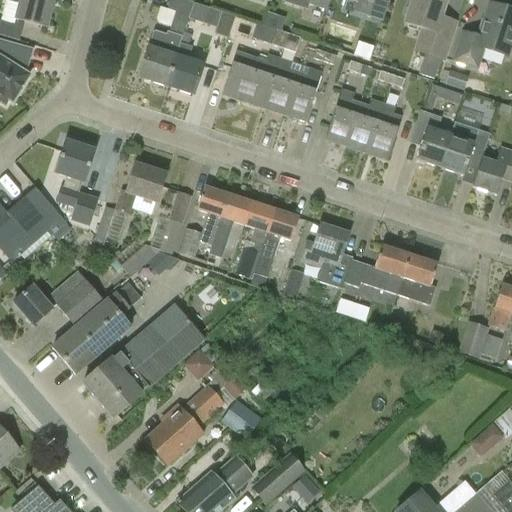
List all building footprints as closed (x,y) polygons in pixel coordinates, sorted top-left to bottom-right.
[(45,29),(53,1),(48,0),(4,0),(4,1),(18,5),(14,20),(45,29)] [(188,16),(189,16),(192,6),(193,5),(178,0),(169,0),(166,11),(159,8),(155,20),(157,24),(170,28),(168,34),(181,39),(188,16)] [(284,0),(284,3),(307,11),(309,5),(326,10),(329,0),(284,0)] [(342,0),(356,4),(354,11),(382,20),(389,0),(342,0)] [(411,0),(404,24),(420,29),(413,51),(442,61),(455,25),(440,20),(446,0),(445,0),(411,0)] [(507,57),(511,42),(511,11),(489,4),(478,38),(463,33),(453,62),(475,69),(482,49),(507,57)] [(195,7),(192,6),(189,16),(193,18),(192,22),(208,27),(213,12),(196,6),(195,7)] [(215,35),(228,39),(234,18),(221,14),(215,35)] [(250,39),(283,50),(288,36),(255,25),(250,39)] [(299,40),(288,36),(283,50),(294,54),(299,40)] [(0,102),(5,106),(8,100),(11,103),(27,77),(10,67),(12,62),(20,64),(24,49),(0,42),(0,102)] [(150,46),(149,49),(147,48),(137,78),(165,87),(175,58),(162,53),(163,50),(162,47),(161,44),(157,42),(153,44),(150,46)] [(175,58),(165,87),(192,96),(202,66),(187,61),(191,48),(180,44),(175,58)] [(312,60),(325,64),(327,54),(315,50),(312,60)] [(221,97),(263,110),(279,60),(267,56),(265,63),(236,53),(221,97)] [(292,64),(279,60),(263,110),(283,117),(298,74),(289,71),(292,64)] [(347,72),(368,78),(371,69),(350,63),(347,72)] [(306,77),(298,74),(283,117),(305,124),(321,74),(308,70),(306,77)] [(376,81),(388,85),(391,76),(379,72),(376,81)] [(404,81),(391,76),(388,85),(401,90),(404,81)] [(324,141),(345,148),(359,105),(351,102),(353,96),(340,92),(324,141)] [(345,148),(365,155),(382,105),(370,101),(368,108),(359,105),(345,148)] [(394,109),(382,105),(365,155),(387,162),(401,119),(391,116),(394,109)] [(415,162),(438,170),(449,137),(435,133),(440,119),(419,112),(409,145),(419,148),(415,162)] [(454,124),(449,137),(438,170),(462,177),(467,164),(478,168),(489,135),(454,124)] [(89,227),(98,200),(78,194),(82,182),(84,182),(94,151),(66,142),(56,174),(67,177),(63,188),(61,188),(56,202),(75,209),(71,221),(89,227)] [(511,179),(511,153),(500,149),(495,165),(481,160),(472,189),(495,196),(502,176),(511,179)] [(155,204),(165,176),(135,166),(126,193),(121,191),(114,212),(128,216),(135,197),(155,204)] [(199,243),(211,247),(227,196),(204,188),(196,212),(207,215),(201,235),(186,230),(177,255),(193,260),(199,243)] [(52,236),(66,224),(35,190),(6,215),(0,208),(0,250),(10,262),(47,230),(52,236)] [(171,257),(191,197),(178,193),(168,222),(158,218),(148,247),(132,243),(117,256),(111,249),(107,252),(129,278),(159,252),(171,257)] [(251,204),(227,196),(211,247),(208,256),(205,264),(218,268),(220,260),(233,224),(243,227),(251,204)] [(252,281),(255,273),(273,211),(251,204),(243,227),(254,231),(249,244),(245,242),(234,275),(252,281)] [(102,247),(113,211),(104,208),(93,244),(102,247)] [(267,258),(272,245),(275,237),(290,243),(298,219),(273,211),(255,273),(263,276),(269,259),(267,258)] [(327,272),(323,283),(316,301),(320,303),(318,311),(332,315),(334,308),(336,308),(342,289),(338,288),(342,277),(344,278),(351,259),(341,256),(348,236),(319,226),(313,244),(306,242),(299,264),(306,266),(320,270),(321,269),(327,272)] [(360,284),(395,296),(409,257),(381,248),(374,270),(360,265),(360,263),(351,259),(344,278),(345,278),(343,284),(358,289),(360,284)] [(167,278),(173,261),(156,255),(150,272),(167,278)] [(429,307),(430,304),(435,289),(429,288),(436,266),(409,257),(395,296),(429,307)] [(0,281),(12,271),(7,265),(2,269),(0,266),(0,281)] [(291,271),(286,294),(299,297),(303,273),(291,271)] [(73,326),(101,302),(77,273),(44,302),(31,287),(12,304),(32,327),(56,306),(73,326)] [(510,314),(511,315),(511,290),(501,287),(488,327),(504,332),(510,314)] [(118,317),(136,302),(123,288),(119,291),(120,293),(116,297),(115,295),(51,350),(73,376),(129,329),(118,317)] [(341,300),(336,313),(365,322),(369,309),(341,300)] [(141,395),(203,342),(173,308),(110,361),(82,385),(113,420),(141,396),(141,395)] [(489,329),(467,322),(457,353),(478,360),(480,356),(495,360),(501,341),(486,337),(489,329)] [(193,367),(201,377),(219,362),(207,341),(201,347),(206,356),(193,367)] [(211,382),(206,388),(180,410),(176,406),(162,418),(165,421),(143,441),(166,467),(202,435),(196,428),(221,405),(213,396),(228,384),(231,387),(239,380),(224,363),(207,377),(211,382)] [(230,430),(245,441),(261,420),(236,401),(220,423),(230,430)] [(511,414),(508,410),(493,423),(506,439),(511,434),(511,414)] [(469,445),(480,458),(503,438),(492,425),(469,445)] [(0,468),(19,452),(0,430),(0,468)] [(262,504),(265,507),(305,472),(289,454),(249,489),(262,504)] [(218,511),(232,500),(231,498),(253,478),(247,472),(250,469),(251,464),(249,460),(246,457),(242,455),(237,456),(233,458),(211,475),(209,473),(197,484),(175,503),(182,511),(218,511)] [(489,497),(501,511),(511,511),(511,486),(507,481),(489,497)] [(395,511),(454,511),(474,495),(463,482),(432,509),(425,501),(431,496),(424,488),(395,511)] [(57,511),(35,486),(8,510),(9,511),(57,511)] [(488,511),(474,495),(454,511),(488,511)]
